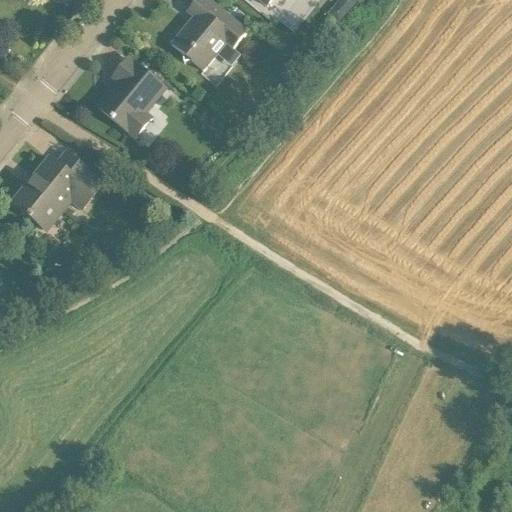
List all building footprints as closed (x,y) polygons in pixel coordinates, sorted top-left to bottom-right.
[(184,65),(192,64),(204,73),(226,45),(234,51),(248,34),(206,0),(198,0),(187,13),(197,21),(192,27),(189,26),(172,47),(183,56),(184,65)] [(257,0),(267,8),(273,0),(257,0)] [(354,0),(342,0),(338,5),(348,14),(358,3),(354,0)] [(206,75),(214,83),(228,66),(220,59),(206,75)] [(97,110),(136,141),(152,121),(146,116),(166,91),(129,61),(113,81),(118,85),(97,110)] [(10,206),(45,235),(69,206),(80,215),(90,202),(103,186),(65,155),(56,166),(48,160),(10,206)]
